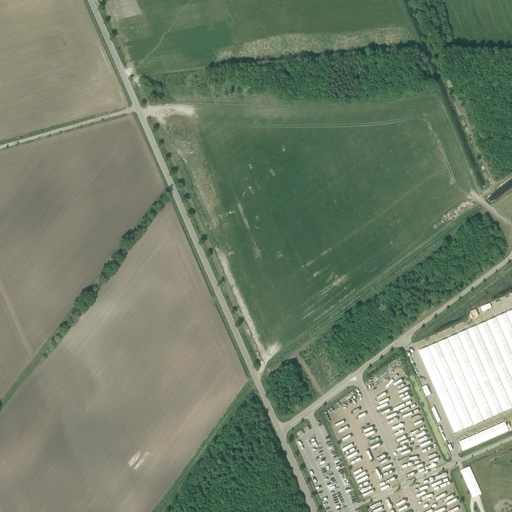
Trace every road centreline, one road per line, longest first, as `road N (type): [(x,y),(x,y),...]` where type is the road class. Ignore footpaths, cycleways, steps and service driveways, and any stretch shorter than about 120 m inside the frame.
road 1 (unclassified): [(279,432),(89,0)]
road 2 (track): [(489,209),(251,386),(163,511)]
road 3 (unclassified): [(511,256),(279,432)]
road 4 (track): [(0,409),(172,187)]
road 5 (track): [(402,0),(482,194)]
road 6 (track): [(0,148),(137,108)]
